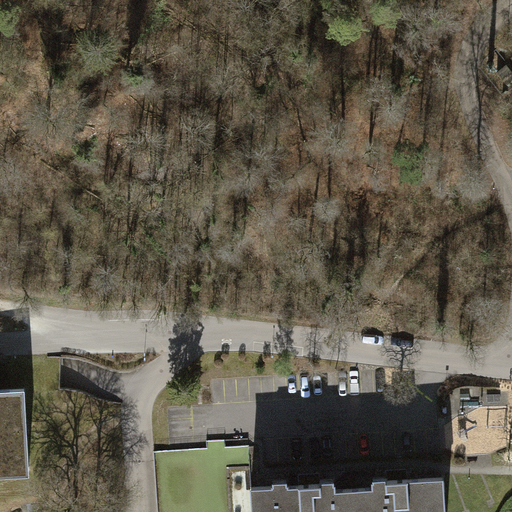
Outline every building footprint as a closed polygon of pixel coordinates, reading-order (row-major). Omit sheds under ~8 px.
[(0,392),(25,391),(61,389),(62,374),(62,360),(9,362),(0,362),(0,392)] [(0,475),(30,474),(25,391),(0,392),(0,475)] [(251,511),(250,487),(247,445),(227,447),(227,439),(208,440),(208,448),(155,451),(158,511),(251,511)] [(387,478),(387,481),(399,480),(407,480),(407,473),(399,473),(387,474),(387,478)] [(309,485),(320,484),(320,481),(320,476),(309,477),(297,477),(297,485),(309,485)] [(272,486),(250,487),(251,511),(445,511),(443,478),(407,480),(399,480),(387,481),(387,478),(373,479),(373,487),(334,489),(334,480),(320,481),(320,484),(309,485),(297,485),(286,486),(286,480),(272,481),(272,486)]
